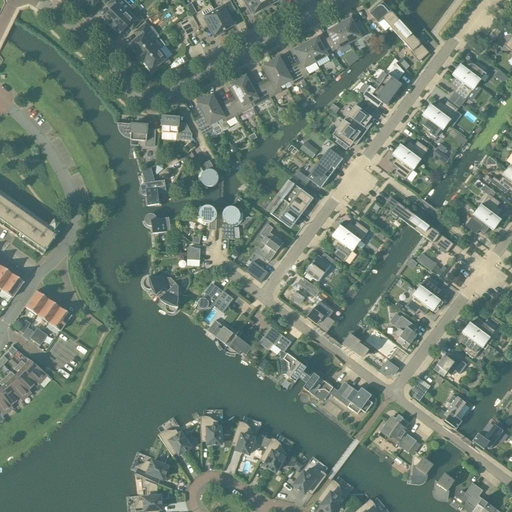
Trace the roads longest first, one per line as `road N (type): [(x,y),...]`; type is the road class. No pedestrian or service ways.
road 1 (residential): [(263,298),(484,0)]
road 2 (residential): [(335,0),(150,98),(35,0)]
road 3 (residential): [(0,100),(55,159),(74,209),(69,241),(40,274)]
road 4 (residential): [(392,393),(511,233)]
road 5 (residential): [(392,393),(263,298)]
road 6 (residential): [(511,484),(392,393)]
